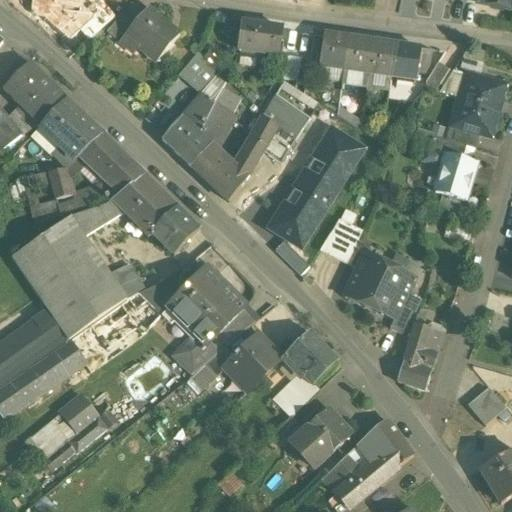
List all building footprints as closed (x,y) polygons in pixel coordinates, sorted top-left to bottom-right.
[(96,0),(32,0),(31,13),(36,20),(43,21),(70,44),(81,34),(94,23),(96,0)] [(81,34),(88,42),(115,19),(98,0),(96,0),(94,23),(81,34)] [(511,0),(479,0),(479,3),(511,9),(511,0)] [(129,7),(106,34),(119,45),(125,38),(142,19),(129,7)] [(178,39),(147,13),(142,19),(125,38),(155,64),(178,39)] [(280,30),(243,25),(239,53),(276,58),(280,30)] [(348,41),(324,38),(319,70),(343,73),(348,41)] [(372,44),(348,41),(343,73),(367,77),(372,44)] [(395,48),(372,44),(367,77),(391,80),(395,48)] [(420,51),(395,48),(391,80),(416,83),(417,75),(420,51)] [(433,53),(420,51),(417,75),(426,76),(431,70),(433,53)] [(226,81),(197,56),(178,78),(200,96),(214,106),(221,91),(226,81)] [(301,62),(288,59),(284,81),(297,83),(301,62)] [(483,66),(463,60),(460,71),(480,76),(483,66)] [(314,64),(301,62),(297,83),(296,91),(310,93),(314,64)] [(30,65),(3,91),(38,127),(64,104),(67,101),(30,65)] [(438,66),(425,85),(435,92),(448,72),(438,66)] [(367,77),(343,73),(342,85),(365,89),(367,77)] [(505,87),(466,77),(460,100),(458,100),(450,129),(479,137),(490,139),(505,87)] [(320,107),(283,84),(275,97),(309,121),(320,107)] [(241,102),(221,91),(214,106),(233,120),(241,102)] [(200,96),(162,142),(191,169),(206,152),(209,149),(198,139),(209,117),(208,117),(214,106),(200,96)] [(309,121),(275,97),(262,120),(277,131),(294,142),(309,121)] [(101,140),(64,104),(40,129),(60,149),(52,158),(65,171),(68,170),(71,168),(80,159),(101,140)] [(233,120),(214,106),(208,117),(209,117),(198,139),(209,149),(210,150),(213,145),(214,146),(233,120)] [(9,124),(0,112),(0,155),(21,139),(9,124)] [(31,132),(18,115),(9,124),(21,139),(31,132)] [(277,131),(262,120),(242,154),(245,156),(236,170),(248,179),(259,163),(264,154),(277,131)] [(479,137),(450,129),(446,143),(455,146),(475,152),(479,137)] [(294,142),(277,131),(264,154),(280,166),(294,142)] [(300,181),(332,202),(363,153),(332,133),(300,181)] [(146,178),(104,137),(101,140),(80,159),(88,167),(108,185),(121,197),(144,179),(146,178)] [(446,143),(430,138),(426,152),(445,158),(446,156),(451,158),(455,146),(446,143)] [(206,152),(191,169),(203,180),(219,161),(206,152)] [(451,158),(446,156),(445,158),(434,194),(463,203),(474,165),(451,158)] [(88,167),(80,159),(71,168),(78,176),(88,167)] [(234,173),(219,161),(203,180),(228,205),(248,179),(236,170),(234,173)] [(72,198),(64,172),(48,176),(51,186),(56,202),(72,198)] [(48,176),(33,179),(36,190),(51,186),(48,176)] [(157,192),(144,179),(121,197),(112,204),(123,216),(136,228),(138,226),(165,199),(166,197),(159,190),(157,192)] [(300,181),(269,231),(301,251),(332,202),(300,181)] [(121,197),(108,185),(101,188),(106,202),(121,197)] [(101,188),(83,194),(85,201),(88,209),(106,202),(101,188)] [(165,199),(138,226),(150,237),(176,210),(165,199)] [(85,201),(60,208),(61,219),(88,209),(85,201)] [(106,208),(69,221),(82,240),(123,216),(112,204),(106,208)] [(58,206),(32,214),(36,228),(61,219),(60,208),(58,206)] [(199,233),(176,210),(150,237),(172,258),(199,233)] [(69,221),(11,261),(48,315),(67,342),(68,342),(126,302),(109,277),(82,240),(69,221)] [(362,234),(339,223),(320,253),(346,266),(362,234)] [(370,248),(358,243),(346,266),(346,267),(358,272),(364,258),(365,258),(370,248)] [(309,270),(284,244),(276,253),(301,278),(309,270)] [(365,258),(364,258),(358,272),(345,299),(369,311),(389,270),(365,258)] [(129,267),(109,277),(126,302),(127,303),(143,291),(138,279),(129,267)] [(245,309),(206,270),(187,289),(180,297),(167,310),(168,311),(194,337),(206,349),(241,313),(245,309)] [(415,282),(389,270),(369,311),(394,323),(395,323),(402,309),(415,282)] [(187,289),(172,275),(163,282),(180,297),(187,289)] [(180,297),(163,282),(157,288),(138,296),(161,318),(168,311),(167,310),(180,297)] [(402,309),(395,323),(394,323),(390,332),(400,337),(412,314),(402,309)] [(194,337),(172,358),(192,378),(204,367),(225,350),(254,324),(241,313),(206,349),(194,337)] [(48,315),(0,347),(0,391),(67,342),(48,315)] [(416,326),(404,364),(417,369),(423,351),(430,330),(428,330),(416,326)] [(436,332),(430,330),(423,351),(437,356),(444,335),(436,332)] [(309,334),(284,359),(301,377),(312,388),(314,386),(338,363),(309,334)] [(258,337),(237,357),(236,356),(233,359),(232,359),(233,361),(223,370),(224,371),(247,395),(281,362),(258,337)] [(84,364),(68,342),(0,391),(0,412),(6,421),(84,364)] [(225,350),(204,367),(216,379),(224,371),(223,370),(233,361),(232,359),(233,359),(225,350)] [(417,369),(404,364),(398,384),(425,394),(431,374),(417,369)] [(192,378),(185,384),(197,397),(216,379),(204,367),(192,378)] [(312,388),(301,377),(277,403),(291,418),(292,420),(320,393),(314,386),(312,388)] [(506,411),(489,391),(468,409),(485,429),(506,411)] [(105,407),(64,440),(77,455),(117,422),(105,407)] [(334,424),(324,414),(291,445),(314,471),(351,437),(337,422),(334,424)] [(291,418),(272,436),(281,446),(301,429),(292,420),(291,418)] [(413,458),(386,422),(368,438),(358,447),(363,452),(370,454),(376,464),(370,468),(382,482),(413,458)] [(49,474),(72,455),(66,448),(43,467),(49,474)] [(511,499),(511,453),(480,473),(501,507),(511,499)] [(361,475),(347,460),(333,473),(360,501),(361,502),(374,490),(361,475)] [(382,482),(370,468),(361,475),(374,490),(382,482)] [(333,473),(332,472),(323,481),(330,489),(331,488),(350,508),(360,501),(333,473)] [(240,485),(230,477),(220,488),(229,497),(240,485)] [(367,511),(361,502),(360,501),(350,508),(345,511),(367,511)]
